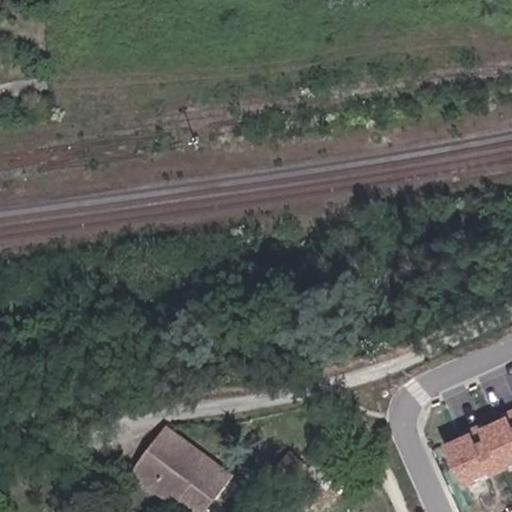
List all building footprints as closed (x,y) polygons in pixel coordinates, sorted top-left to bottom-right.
[(511,463),(511,413),(495,421),(499,433),(511,463)] [(499,433),(495,421),(484,425),(488,437),(499,433)] [(511,464),(511,463),(499,433),(488,437),(484,425),(458,436),(476,479),(511,464)] [(204,511),(221,490),(152,441),(115,490),(149,511),(164,511),(175,499),(193,511),(204,511)] [(312,511),(337,493),(301,447),(276,465),(312,511)]
